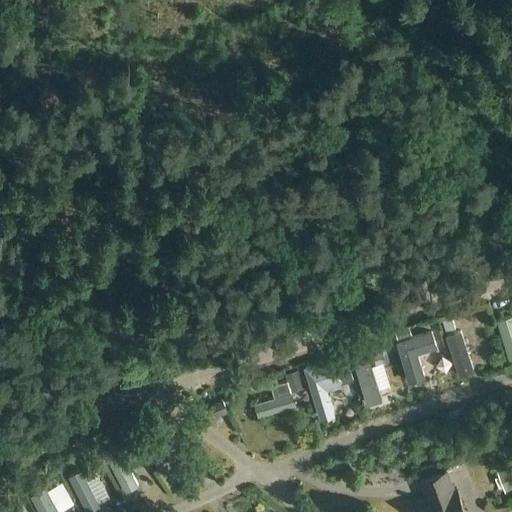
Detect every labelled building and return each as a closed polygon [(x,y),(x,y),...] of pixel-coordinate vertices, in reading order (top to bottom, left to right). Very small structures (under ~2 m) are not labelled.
[(319,419),(333,414),(324,386),(338,382),(331,357),(302,366),(319,419)] [(298,371),(287,375),(292,390),(303,387),(298,371)] [(274,398),(254,404),(258,416),(295,405),(288,380),(270,385),(274,398)] [(221,399),(211,405),(217,417),(227,412),(221,399)] [(80,443),(67,450),(83,480),(95,474),(80,443)] [(511,465),(498,471),(508,496),(511,494),(511,465)] [(454,487),(448,471),(421,480),(427,498),(421,500),(425,511),(465,511),(457,486),(454,487)] [(0,511),(12,511),(0,484),(0,511)]
